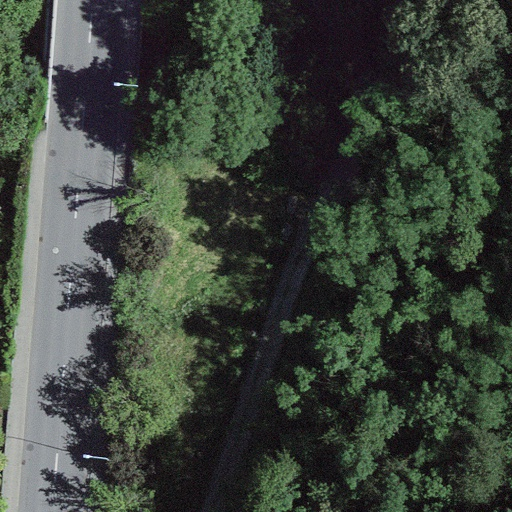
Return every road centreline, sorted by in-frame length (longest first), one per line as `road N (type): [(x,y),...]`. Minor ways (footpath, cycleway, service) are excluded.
road 1 (tertiary): [(97,0),(57,511)]
road 2 (track): [(316,204),(211,511)]
